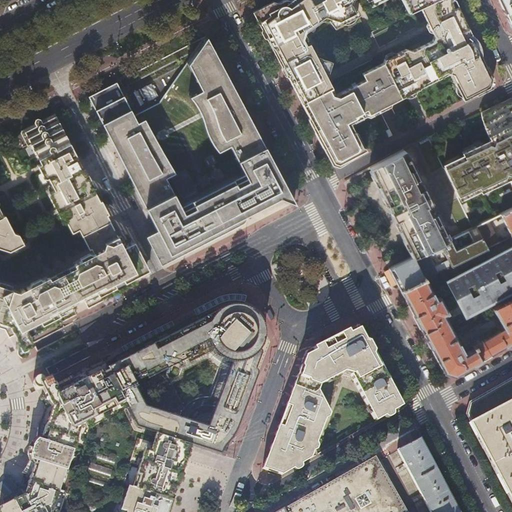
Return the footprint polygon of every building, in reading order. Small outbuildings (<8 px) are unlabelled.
[(272,1),(252,11),(272,49),(275,50),(276,53),(275,54),(275,55),(278,53),(284,66),(282,67),(282,68),(284,67),(286,72),(284,72),(300,102),(304,100),(304,101),(327,89),(330,87),(325,77),(329,62),(315,57),(308,44),(307,43),(306,44),(302,36),(303,33),(303,32),(304,32),(319,20),(319,19),(323,16),(328,18),(327,19),(333,28),(341,23),(355,17),(357,15),(352,4),(349,3),(349,0),(295,0),(292,3),(291,1),(289,1),(287,0),(282,0),(281,0),(274,4),(272,1)] [(357,0),(363,12),(387,0),(402,0),(409,14),(420,8),(437,0),(357,0)] [(459,95),(491,79),(480,56),(479,54),(478,55),(469,36),(470,35),(453,0),(437,0),(420,8),(434,37),(431,42),(412,52),(406,50),(397,54),(396,54),(396,56),(386,61),(384,60),(383,64),(399,96),(400,98),(401,99),(404,97),(411,94),(415,92),(420,89),(421,81),(435,74),(438,73),(445,69),(448,70),(447,72),(451,70),(456,81),(453,83),(456,88),(459,95)] [(511,0),(498,0),(510,24),(511,23),(511,0)] [(207,38),(206,35),(193,52),(155,104),(133,115),(120,89),(116,81),(88,96),(156,229),(145,235),(160,264),(241,223),(244,220),(244,219),(245,217),(245,213),(256,209),(256,208),(259,206),(262,205),(262,204),(278,196),(294,202),(207,38)] [(193,52),(206,35),(201,38),(116,81),(120,89),(193,52)] [(478,55),(479,54),(470,35),(469,36),(478,55)] [(479,54),(480,56),(481,55),(481,52),(481,48),(480,45),(479,42),(477,39),(475,37),(472,35),(470,35),(479,54)] [(278,53),(275,55),(282,67),(284,66),(278,53)] [(399,96),(383,64),(361,75),(364,81),(355,85),(354,83),(350,85),(351,87),(335,96),(332,97),(327,89),(301,103),(313,127),(317,135),(319,136),(322,142),(321,142),(326,152),(331,160),(333,164),(335,165),(364,150),(362,144),(360,141),(358,142),(354,133),(350,125),(348,122),(354,118),(354,117),(360,114),(366,111),(368,115),(390,104),(389,101),(399,96)] [(447,72),(453,83),(456,81),(451,70),(447,72)] [(421,81),(420,89),(437,81),(436,79),(437,79),(435,74),(421,81)] [(488,87),(491,79),(459,95),(462,100),(488,87)] [(136,92),(129,96),(136,107),(143,103),(136,92)] [(400,98),(399,96),(389,101),(390,104),(399,100),(398,99),(400,98)] [(494,114),(490,107),(444,130),(368,169),(369,171),(372,175),(375,182),(384,200),(385,201),(386,205),(395,222),(396,224),(398,228),(406,244),(409,251),(411,256),(412,257),(438,244),(475,226),(485,221),(488,220),(500,214),(511,207),(511,126),(503,109),(494,114)] [(138,282),(136,276),(146,271),(132,242),(123,246),(54,113),(23,129),(29,142),(42,166),(49,178),(52,176),(58,189),(55,190),(49,194),(69,231),(72,237),(75,235),(82,249),(85,247),(87,246),(90,251),(87,253),(74,260),(81,272),(76,275),(78,287),(88,308),(121,291),(138,282)] [(362,119),(360,114),(354,117),(354,118),(348,122),(350,125),(362,119)] [(400,141),(416,132),(412,125),(396,134),(400,141)] [(49,178),(42,166),(39,168),(44,178),(47,179),(49,178)] [(52,176),(49,178),(55,190),(58,189),(52,176)] [(69,231),(49,194),(47,195),(46,198),(63,230),(67,232),(69,231)] [(511,235),(511,207),(500,214),(511,236),(511,235)] [(0,243),(11,247),(19,243),(14,234),(4,215),(1,217),(0,217),(0,243)] [(485,221),(475,226),(487,248),(498,242),(488,220),(485,221)] [(475,226),(438,244),(442,251),(450,266),(450,267),(487,249),(487,248),(475,226)] [(11,247),(0,243),(0,248),(10,252),(25,245),(19,234),(17,233),(14,234),(19,243),(11,247)] [(134,241),(132,242),(146,271),(149,270),(134,241)] [(412,257),(388,268),(392,275),(393,279),(397,285),(400,291),(423,280),(415,264),(442,251),(438,244),(412,257)] [(511,246),(446,281),(464,315),(511,289),(511,246)] [(54,272),(55,275),(68,269),(66,266),(54,272)] [(0,321),(9,324),(15,334),(16,337),(28,332),(72,309),(63,292),(55,285),(49,288),(42,276),(21,287),(20,289),(19,293),(0,287),(0,321)] [(423,280),(400,291),(443,373),(454,376),(511,342),(511,297),(492,309),(493,311),(503,328),(472,346),(473,348),(464,353),(444,316),(448,313),(440,297),(435,299),(424,279),(423,280)] [(20,289),(0,283),(0,287),(19,293),(20,289)] [(224,295),(218,297),(195,309),(193,310),(196,316),(221,303),(224,302),(228,301),(234,301),(238,301),(243,302),(245,296),(240,295),(234,294),(229,294),(224,295)] [(112,359),(115,365),(106,370),(136,427),(191,445),(220,454),(220,455),(224,448),(230,441),(235,433),(256,377),(256,376),(253,373),(258,361),(258,359),(258,356),(257,355),(255,354),(258,349),(261,343),(262,343),(263,337),(262,331),(261,328),(261,325),(259,322),(258,323),(256,319),(252,315),(249,313),(244,310),(244,308),(241,308),(234,307),(228,307),(223,309),(223,310),(211,316),(210,315),(208,315),(206,315),(192,322),(191,321),(189,320),(186,320),(174,327),(124,352),(112,359)] [(31,337),(75,314),(73,310),(72,309),(28,332),(31,337)] [(0,327),(5,329),(9,337),(15,334),(9,324),(0,321),(0,327)] [(122,347),(124,352),(174,327),(171,321),(122,347)] [(365,340),(366,339),(359,324),(348,330),(350,333),(359,328),(365,340)] [(376,416),(399,403),(390,388),(391,386),(389,382),(388,381),(387,381),(385,377),(385,376),(386,375),(383,370),(375,356),(373,355),(372,353),(371,350),(372,349),(366,339),(365,340),(359,328),(350,333),(348,330),(345,331),(346,335),(341,338),(338,335),(325,341),(324,346),(323,347),(321,348),(317,345),(306,351),(304,357),(305,359),(304,362),(303,365),(301,365),(290,394),(291,396),(289,401),(287,401),(262,468),(282,474),(288,471),(311,458),(314,450),(312,446),(325,412),(328,410),(318,391),(320,386),(325,383),(325,380),(330,377),(333,378),(344,372),(350,375),(354,383),(358,381),(364,391),(360,393),(365,403),(369,401),(376,416)] [(31,337),(28,332),(16,337),(19,343),(31,337)] [(16,351),(17,353),(18,353),(20,355),(23,355),(25,354),(27,352),(28,349),(28,346),(34,343),(31,337),(19,343),(17,345),(16,348),(16,351)] [(56,387),(103,363),(100,358),(53,382),(56,387)] [(177,475),(181,475),(185,464),(183,463),(184,459),(186,460),(191,445),(136,427),(106,370),(103,363),(56,387),(45,393),(46,396),(52,407),(50,411),(53,412),(50,419),(48,418),(41,440),(35,457),(43,459),(48,461),(66,466),(70,455),(73,456),(77,445),(73,443),(75,436),(78,427),(94,419),(98,416),(108,411),(111,409),(113,412),(123,407),(136,432),(151,441),(150,444),(153,448),(149,450),(146,457),(144,462),(141,462),(133,485),(136,485),(135,489),(155,495),(159,483),(169,486),(170,482),(177,475)] [(33,380),(33,383),(34,386),(36,388),(40,388),(42,387),(53,382),(50,376),(44,379),(44,378),(42,376),(39,376),(36,377),(34,378),(33,380)] [(511,376),(468,403),(465,414),(511,503),(511,376)] [(354,383),(360,393),(364,391),(358,381),(354,383)] [(45,393),(56,387),(53,382),(42,387),(45,393)] [(399,403),(399,401),(391,386),(390,388),(399,403)] [(31,455),(35,457),(41,440),(48,418),(50,411),(52,407),(46,396),(40,398),(45,407),(40,423),(37,432),(37,433),(36,439),(35,444),(33,451),(31,455)] [(373,418),(376,416),(369,401),(365,403),(373,418)] [(398,404),(399,403),(376,416),(373,418),(375,421),(397,409),(398,404)] [(420,439),(419,438),(397,450),(429,511),(456,511),(419,440),(420,439)] [(2,498),(5,504),(23,495),(34,462),(35,457),(31,455),(31,456),(28,462),(26,466),(21,474),(23,474),(18,490),(2,498)] [(284,508),(284,509),(285,511),(406,511),(375,455),(351,469),(356,478),(345,484),(341,475),(295,502),(297,506),(286,511),(284,508)] [(165,511),(164,502),(165,498),(156,495),(155,495),(135,489),(132,496),(130,495),(127,503),(124,511),(61,511),(65,499),(64,495),(61,493),(68,474),(70,468),(66,466),(48,461),(43,459),(35,457),(34,462),(23,495),(5,504),(0,506),(0,510),(1,511),(165,511)] [(348,471),(341,475),(345,484),(356,478),(351,469),(348,471)] [(88,473),(110,481),(111,478),(89,471),(88,473)] [(108,486),(110,481),(88,473),(86,479),(108,486)] [(69,475),(68,474),(61,493),(64,495),(70,478),(70,476),(69,475)] [(85,483),(82,491),(104,498),(107,490),(85,483)] [(295,502),(284,508),(286,511),(297,506),(295,502)]
